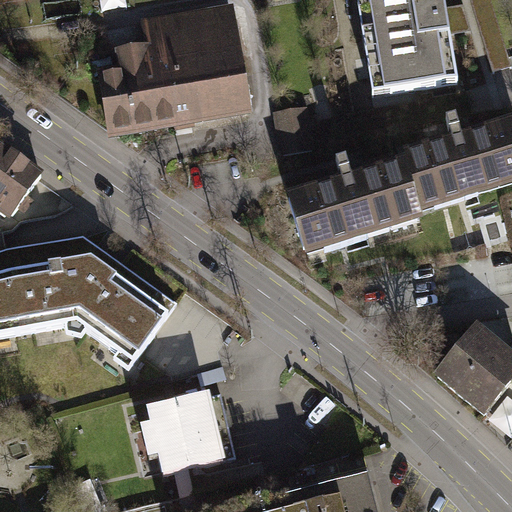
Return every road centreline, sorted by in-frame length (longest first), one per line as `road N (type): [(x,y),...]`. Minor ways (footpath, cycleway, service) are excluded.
road 1 (primary): [(0,102),(341,351)]
road 2 (primary): [(341,351),(511,507)]
road 3 (residential): [(341,351),(366,331),(511,309)]
